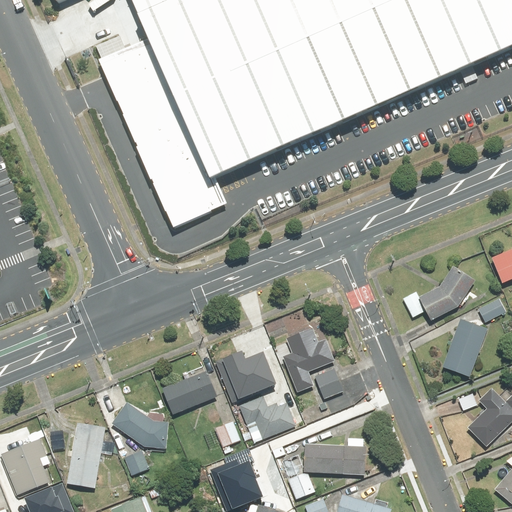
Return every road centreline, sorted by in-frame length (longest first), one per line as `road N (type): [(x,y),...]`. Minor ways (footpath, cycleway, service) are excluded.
road 1 (unclassified): [(4,0),(141,314)]
road 2 (residential): [(334,242),(447,511)]
road 3 (secondary): [(334,242),(141,314)]
road 4 (secondary): [(511,170),(334,242)]
road 5 (secondary): [(141,314),(0,372)]
